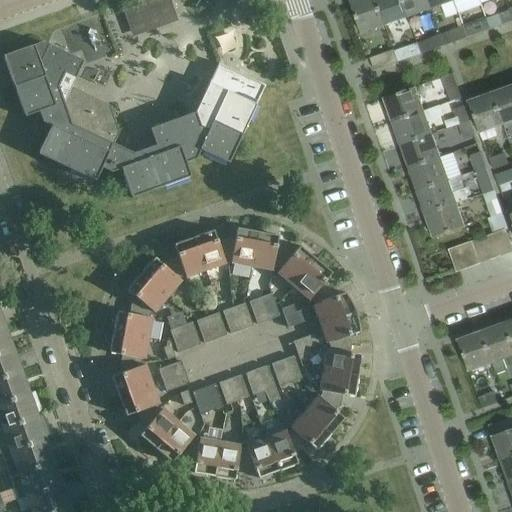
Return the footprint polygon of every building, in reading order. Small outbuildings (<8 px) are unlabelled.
[(384,25),(375,0),(354,0),(349,2),(360,33),(384,25)] [(407,17),(401,0),(375,0),(384,25),(407,17)] [(430,9),(427,0),(401,0),(407,17),(430,9)] [(454,1),(453,0),(427,0),(430,9),(454,1)] [(511,21),(511,17),(509,11),(495,16),(498,26),(511,21)] [(263,14),(249,18),(253,29),(266,24),(263,14)] [(478,22),(463,27),(467,37),(481,32),(478,22)] [(467,37),(463,27),(448,32),(452,42),(467,37)] [(431,38),(417,43),(420,54),(435,48),(431,38)] [(71,89),(83,63),(48,47),(43,43),(3,57),(25,118),(39,113),(43,124),(51,128),(39,156),(96,182),(102,168),(113,173),(122,170),(132,199),(191,178),(186,164),(196,160),(200,152),(228,165),(242,136),(195,114),(150,130),(156,147),(134,155),(113,145),(118,134),(109,106),(71,89)] [(420,54),(417,43),(402,48),(406,58),(420,54)] [(373,70),(397,61),(393,49),(369,58),(373,70)] [(264,86),(218,65),(195,114),(242,136),(264,86)] [(457,90),(452,74),(441,78),(446,94),(457,90)] [(511,121),(511,85),(491,93),(503,125),(511,121)] [(423,111),(415,87),(383,98),(391,122),(423,111)] [(503,125),(491,93),(468,102),(479,133),(503,125)] [(468,121),(462,106),(452,109),(457,125),(468,121)] [(431,134),(423,111),(391,122),(399,145),(431,134)] [(473,135),(468,121),(457,125),(462,139),(473,135)] [(439,157),(431,134),(399,145),(407,168),(439,157)] [(484,167),(479,152),(468,156),(474,171),(484,167)] [(503,154),(488,160),(492,170),(507,165),(503,154)] [(447,180),(439,157),(407,168),(416,191),(447,180)] [(492,191),(484,167),(474,171),(482,194),(492,191)] [(511,181),(511,179),(509,171),(494,176),(497,187),(511,181)] [(451,192),(447,180),(416,191),(424,214),(455,203),(467,199),(463,188),(451,192)] [(505,229),(495,199),(484,203),(490,218),(488,219),(493,233),(503,230),(505,229)] [(464,227),(455,203),(424,214),(432,238),(464,227)] [(252,268),(258,233),(237,230),(235,245),(226,243),(228,261),(231,262),(231,264),(252,268)] [(511,253),(503,230),(493,233),(492,234),(500,257),(511,253)] [(228,261),(226,243),(219,246),(213,232),(194,239),(206,272),(225,265),(225,263),(228,261)] [(278,237),(258,233),(252,268),(272,272),(273,270),(276,270),(284,254),(276,252),(278,237)] [(500,257),(492,234),(481,237),(489,260),(500,257)] [(489,260),(481,237),(470,241),(478,264),(489,260)] [(206,272),(194,239),(174,246),(179,260),(172,263),(182,278),(185,277),(186,279),(206,272)] [(478,264),(470,241),(458,245),(466,268),(478,264)] [(466,268),(458,245),(447,249),(455,272),(466,268)] [(293,288),(316,261),(300,247),(290,259),(284,254),(276,270),(279,273),(277,274),(293,288)] [(182,278),(172,263),(166,269),(154,259),(141,275),(168,298),(181,282),(180,281),(182,278)] [(332,275),(316,261),(293,288),(309,301),(311,300),(313,302),(328,291),(322,286),(332,275)] [(168,298),(141,275),(127,291),(139,301),(134,308),(151,315),(152,313),(154,314),(168,298)] [(352,306),(345,294),(331,299),(328,291),(313,302),(314,305),(312,306),(317,319),(319,326),(355,313),(352,306)] [(280,318),(272,295),(260,299),(268,322),(280,318)] [(268,322),(260,299),(249,303),(257,326),(268,322)] [(245,305),(234,309),(241,331),(253,327),(245,305)] [(293,306),(281,310),(284,318),(296,313),(293,306)] [(150,319),(151,315),(134,308),(132,316),(117,313),(114,334),(148,340),(152,319),(150,319)] [(241,331),(234,309),(223,313),(231,335),(241,331)] [(306,309),(296,313),(284,318),(288,329),(311,321),(306,309)] [(360,334),(357,320),(355,313),(319,326),(322,333),(327,345),(329,345),(330,348),(348,346),(345,339),(360,334)] [(219,314),(208,318),(215,341),(227,337),(219,314)] [(215,341),(208,318),(196,322),(204,345),(215,341)] [(511,319),(503,323),(511,349),(511,319)] [(511,355),(511,349),(503,323),(479,332),(491,363),(495,375),(507,370),(503,359),(511,355)] [(192,324),(181,328),(189,350),(201,346),(192,324)] [(0,354),(12,350),(4,327),(0,328),(0,354)] [(189,350),(181,328),(170,332),(178,354),(189,350)] [(491,363),(479,332),(456,340),(467,372),(491,363)] [(145,361),(148,340),(114,334),(110,354),(125,357),(124,365),(142,364),(142,360),(145,361)] [(320,347),(316,335),(293,343),(297,355),(309,350),(320,347)] [(347,354),(348,346),(330,348),(329,351),(327,351),(323,371),(358,378),(362,357),(347,354)] [(163,349),(168,362),(175,359),(171,347),(163,349)] [(0,379),(20,372),(12,350),(0,354),(0,379)] [(312,358),(309,350),(297,355),(300,362),(312,358)] [(302,380),(294,357),(282,362),(290,384),(302,380)] [(290,384),(282,362),(271,365),(279,388),(290,384)] [(163,382),(185,374),(181,363),(158,371),(163,382)] [(143,367),(142,364),(124,365),(126,373),(112,378),(119,398),(152,386),(145,366),(143,367)] [(280,401),(268,367),(256,371),(264,393),(270,404),(280,401)] [(264,393),(256,371),(245,375),(253,397),(264,393)] [(354,398),(358,378),(323,371),(320,392),(322,393),(321,396),(338,404),(339,396),(354,398)] [(0,405),(28,395),(20,372),(0,379),(0,405)] [(167,393),(189,385),(185,374),(163,382),(167,393)] [(249,399),(241,376),(230,380),(238,403),(249,399)] [(238,403),(230,380),(219,384),(227,407),(238,403)] [(159,406),(152,386),(119,398),(126,417),(141,412),(143,420),(158,410),(157,406),(159,406)] [(223,408),(215,386),(203,390),(211,412),(223,408)] [(211,412),(203,390),(192,394),(200,416),(211,412)] [(187,392),(180,395),(184,407),(192,404),(187,392)] [(496,402),(492,393),(492,392),(477,398),(481,408),(496,402)] [(34,409),(39,407),(34,393),(28,395),(0,405),(0,430),(37,418),(34,409)] [(332,410),(338,404),(321,396),(319,399),(317,397),(304,413),(331,436),(344,420),(332,410)] [(156,451),(178,424),(163,410),(161,412),(158,410),(143,420),(150,425),(140,437),(156,451)] [(317,452),(331,436),(304,413),(290,429),(292,431),(290,433),(300,448),(305,442),(317,452)] [(511,415),(500,420),(504,431),(491,436),(499,459),(511,454),(511,415)] [(42,432),(47,430),(42,416),(37,418),(0,430),(0,449),(2,456),(45,440),(42,432)] [(189,458),(196,441),(193,439),(195,437),(178,424),(156,451),(172,464),(182,452),(189,458)] [(293,451),(300,448),(290,433),(287,434),(286,432),(266,439),(278,473),(298,465),(293,451)] [(278,473),(266,439),(246,447),(247,449),(244,450),(245,468),(253,465),(258,480),(278,473)] [(53,463),(45,440),(2,456),(10,478),(53,463)] [(214,478),(220,443),(199,440),(199,442),(196,441),(189,458),(196,459),(193,474),(214,478)] [(237,466),(245,468),(244,450),(240,449),(241,447),(220,443),(214,478),(235,482),(237,466)] [(511,454),(499,459),(507,483),(511,480),(511,454)] [(61,485),(53,463),(10,478),(18,501),(28,497),(61,485)] [(57,511),(69,508),(61,485),(28,497),(32,510),(28,511),(57,511)]
